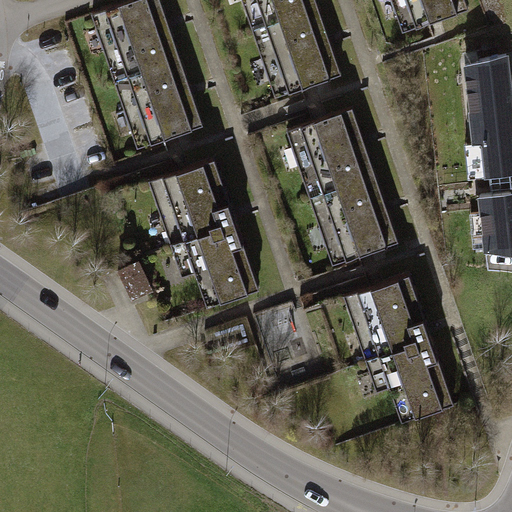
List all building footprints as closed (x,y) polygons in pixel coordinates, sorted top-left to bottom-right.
[(160,0),(126,0),(92,12),(115,78),(180,56),(160,0)] [(316,0),(243,0),(253,28),(319,5),(316,0)] [(465,0),(392,0),(403,30),(468,8),(465,0)] [(319,5),(253,28),(276,95),(342,73),(319,5)] [(511,102),(507,53),(465,63),(474,141),(483,140),(486,174),(490,174),(492,193),(480,194),(486,252),(500,251),(511,252),(511,102)] [(180,56),(115,78),(138,146),(203,123),(180,56)] [(352,106),(287,128),(310,195),(375,173),(352,106)] [(214,156),(149,179),(182,276),(195,271),(207,305),(260,287),(214,156)] [(375,173),(310,195),(333,262),(399,240),(375,173)] [(139,260),(118,270),(132,299),(152,290),(139,260)] [(409,272),(344,294),(377,391),(390,387),(402,420),(454,403),(409,272)]
